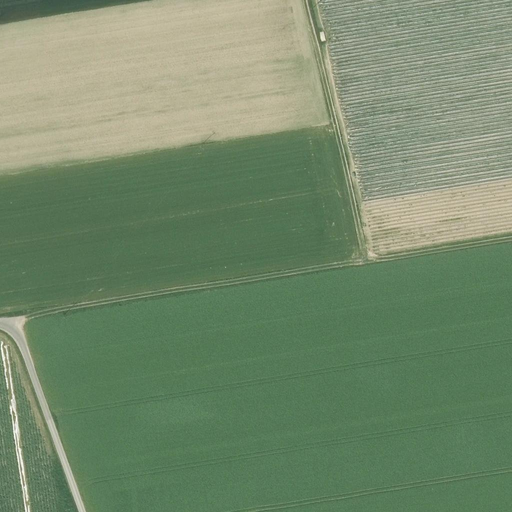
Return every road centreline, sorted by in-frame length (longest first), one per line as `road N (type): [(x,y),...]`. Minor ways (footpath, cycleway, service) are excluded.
road 1 (track): [(11,319),(511,239)]
road 2 (track): [(304,0),(363,263)]
road 3 (track): [(0,321),(11,319),(81,511)]
